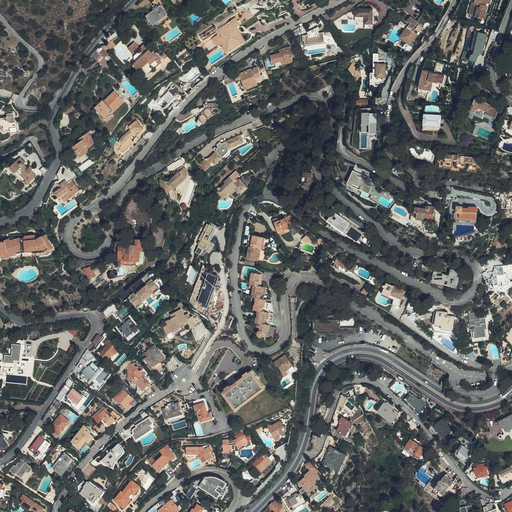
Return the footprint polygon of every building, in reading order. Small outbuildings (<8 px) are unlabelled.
[(475,0),(472,14),(474,15),(473,18),(477,19),(477,16),(483,18),(486,5),(485,5),(486,0),(475,0)] [(167,11),(157,2),(153,6),(155,8),(152,11),(151,9),(148,12),(149,13),(146,16),(147,18),(145,20),(150,25),(151,24),(153,25),(155,23),(156,24),(159,21),(159,22),(158,23),(160,25),(169,16),(165,12),(167,11)] [(242,24),(243,25),(244,24),(247,29),(260,20),(255,14),(254,15),(250,9),(243,14),(248,20),(242,24)] [(373,10),(355,9),(355,21),(364,21),(364,29),(372,30),(373,10)] [(405,29),(400,34),(398,37),(409,45),(417,33),(418,31),(414,29),(418,24),(422,27),(429,17),(422,13),(417,20),(410,15),(405,22),(408,24),(407,26),(405,29)] [(236,28),(240,25),(236,18),(218,30),(220,33),(205,43),(209,49),(216,45),(215,43),(218,41),(219,43),(224,40),(227,38),(228,40),(226,42),(229,47),(241,39),(238,35),(240,33),(238,31),(236,28)] [(397,23),(405,29),(407,26),(400,20),(397,23)] [(422,27),(418,24),(414,29),(418,31),(419,32),(422,27)] [(308,32),(303,33),(305,47),(306,45),(323,44),(324,46),(323,33),(319,33),(318,27),(308,31),(308,32)] [(296,39),(292,31),(286,35),(289,41),(296,39)] [(115,44),(112,41),(104,45),(109,50),(115,44)] [(133,53),(139,48),(134,42),(128,48),(133,53)] [(139,48),(144,53),(149,49),(144,44),(139,48)] [(271,62),(281,60),(284,59),(285,61),(292,59),(290,53),(293,52),(291,46),(278,49),(279,52),(269,55),(271,62)] [(108,54),(101,47),(98,50),(103,55),(105,57),(108,54)] [(149,49),(144,53),(133,64),(143,75),(144,75),(146,76),(148,75),(161,62),(160,60),(162,58),(153,50),(151,52),(149,49)] [(103,55),(98,50),(92,57),(97,61),(103,55)] [(385,73),(385,69),(385,63),(375,63),(375,66),(372,66),(372,71),(369,71),(369,78),(374,81),(381,81),(381,76),(385,76),(385,73)] [(265,69),(263,65),(258,67),(257,66),(232,77),(234,82),(240,79),(244,88),(250,85),(258,82),(257,79),(261,77),(259,72),(265,69)] [(421,85),(419,84),(418,90),(426,92),(426,91),(430,92),(432,83),(442,85),(444,77),(425,71),(421,85)] [(234,82),(232,77),(230,73),(221,77),(224,86),(234,82)] [(165,110),(169,104),(175,98),(176,97),(174,95),(176,92),(170,87),(168,90),(165,87),(163,90),(162,89),(160,91),(160,90),(156,94),(159,96),(155,100),(153,98),(147,104),(151,107),(151,106),(154,108),(153,109),(157,113),(162,108),(165,110)] [(270,98),(267,90),(247,98),(250,106),(270,98)] [(100,113),(105,117),(105,118),(106,117),(111,113),(114,110),(123,101),(123,100),(114,91),(104,101),(103,100),(95,107),(100,113)] [(201,96),(200,94),(199,95),(194,99),(196,103),(195,106),(202,102),(201,96)] [(487,102),(475,96),(469,110),(474,112),(482,116),(484,111),(485,111),(484,113),(495,118),(499,108),(491,104),(487,102)] [(169,104),(173,108),(175,106),(179,102),(175,98),(169,104)] [(125,103),(123,101),(114,110),(115,112),(125,103)] [(198,118),(202,121),(207,117),(209,115),(216,111),(219,110),(214,101),(205,102),(205,107),(200,112),(198,118)] [(71,105),(69,103),(65,108),(72,113),(76,108),(74,107),(71,105)] [(441,117),(424,114),(423,124),(440,126),(441,117)] [(123,151),(133,142),(129,137),(134,133),(136,135),(143,128),(135,120),(128,127),(131,129),(122,136),(114,148),(118,151),(120,149),(123,151)] [(368,136),(367,135),(366,144),(368,144),(367,149),(376,150),(377,144),(375,144),(376,140),(377,140),(378,140),(378,136),(376,136),(375,132),(377,130),(375,126),(372,127),(371,124),(365,127),(367,130),(366,131),(368,136)] [(80,157),(89,151),(88,149),(96,143),(88,132),(82,136),(83,139),(73,147),(80,157)] [(129,137),(133,142),(138,137),(136,135),(134,133),(129,137)] [(236,146),(237,143),(240,142),(242,138),(244,137),(242,133),(220,143),(218,145),(215,149),(208,157),(208,159),(204,160),(203,159),(204,158),(199,153),(193,158),(204,168),(205,169),(209,165),(213,165),(222,156),(225,156),(229,153),(230,149),(232,152),(237,148),(236,146)] [(237,143),(236,146),(247,141),(244,137),(242,138),(240,142),(237,143)] [(92,155),(89,151),(80,157),(83,161),(92,155)] [(471,158),(471,157),(455,154),(455,156),(448,155),(448,157),(438,156),(437,162),(442,163),(442,167),(448,168),(450,162),(453,162),(452,167),(458,168),(457,169),(461,170),(462,169),(463,165),(466,165),(465,171),(473,172),(474,167),(475,167),(475,162),(475,159),(471,158)] [(13,172),(14,172),(16,170),(25,179),(24,180),(27,183),(36,175),(31,170),(32,169),(29,166),(27,168),(23,163),(24,162),(19,156),(8,167),(13,172)] [(192,175),(184,166),(178,171),(177,170),(175,171),(176,173),(175,175),(172,174),(171,178),(167,181),(160,178),(160,181),(160,183),(160,185),(162,186),(163,188),(165,189),(167,189),(170,196),(172,198),(174,198),(175,198),(176,197),(176,195),(173,187),(183,180),(187,182),(189,177),(190,177),(191,177),(192,175)] [(16,170),(14,172),(23,181),(24,180),(25,179),(16,170)] [(232,180),(239,173),(235,170),(215,189),(216,198),(221,197),(221,195),(224,195),(229,191),(231,193),(235,190),(238,192),(246,185),(239,178),(234,183),(232,180)] [(307,189),(314,180),(313,173),(312,173),(312,172),(303,170),(302,175),(302,179),(304,181),(303,185),(307,189)] [(353,171),(348,184),(369,192),(371,187),(377,186),(375,181),(373,179),(353,171)] [(54,192),(57,197),(59,196),(64,201),(81,189),(80,186),(77,188),(72,180),(67,183),(65,180),(58,185),(61,188),(54,192)] [(59,196),(57,197),(56,198),(63,207),(84,192),(81,189),(64,201),(59,196)] [(478,195),(477,199),(471,198),(470,205),(481,207),(480,212),(495,215),(498,198),(478,195)] [(475,222),(476,206),(456,205),(455,218),(468,219),(468,222),(475,222)] [(415,206),(409,206),(409,209),(411,209),(410,215),(415,216),(415,219),(432,221),(434,207),(427,206),(426,206),(425,207),(424,209),(414,207),(415,206)] [(135,224),(152,223),(151,211),(135,211),(135,224)] [(333,211),(327,220),(343,231),(349,222),(342,217),(339,215),(333,211)] [(283,230),(286,229),(290,217),(288,216),(281,219),(277,220),(276,218),(272,219),(277,233),(284,231),(283,230)] [(223,229),(225,221),(217,220),(215,227),(223,229)] [(37,254),(37,252),(37,245),(36,245),(35,238),(35,235),(24,236),(24,238),(20,239),(21,251),(27,251),(27,254),(33,253),(33,254),(37,254)] [(46,255),(55,250),(46,235),(42,237),(38,239),(38,238),(35,238),(36,245),(37,245),(37,252),(44,251),(46,255)] [(249,247),(259,249),(260,249),(262,238),(253,236),(251,243),(248,243),(247,247),(249,247)] [(321,237),(318,236),(315,241),(324,247),(327,242),(321,237)] [(8,256),(21,253),(21,251),(20,239),(20,238),(13,240),(13,237),(6,239),(7,240),(4,241),(5,242),(8,256)] [(125,260),(139,261),(140,251),(143,251),(144,239),(133,239),(133,240),(129,240),(124,244),(120,244),(118,245),(117,257),(118,257),(118,261),(119,263),(121,264),(125,264),(125,260)] [(4,261),(9,259),(8,256),(5,242),(0,242),(0,257),(0,258),(1,259),(3,259),(4,261)] [(259,249),(249,247),(247,259),(256,261),(257,255),(258,255),(259,249)] [(14,260),(22,258),(21,253),(8,256),(9,259),(11,267),(15,266),(14,260)] [(334,262),(351,271),(353,272),(356,265),(345,259),(345,258),(341,256),(341,257),(337,255),(333,262),(334,262)] [(349,275),(351,271),(334,262),(332,266),(349,275)] [(87,279),(101,272),(100,270),(102,269),(99,264),(97,265),(97,264),(90,268),(89,266),(85,268),(85,267),(81,269),(87,279)] [(434,270),(437,271),(437,268),(423,264),(421,270),(433,274),(434,270)] [(493,266),(485,272),(486,274),(488,274),(491,277),(488,278),(489,282),(492,281),(493,287),(502,290),(509,286),(508,282),(507,283),(507,281),(507,279),(506,277),(504,265),(493,266)] [(190,267),(186,281),(194,283),(198,269),(190,267)] [(431,279),(443,284),(455,288),(457,282),(467,285),(470,277),(460,274),(461,272),(450,269),(448,275),(437,271),(434,270),(433,274),(431,279)] [(202,298),(204,299),(205,296),(210,299),(211,296),(216,297),(218,291),(219,292),(220,292),(221,291),(221,289),(221,287),(220,275),(218,275),(216,273),(214,272),(212,272),(210,272),(208,274),(206,280),(201,278),(199,283),(206,286),(205,289),(203,288),(202,292),(204,293),(202,298)] [(261,275),(252,273),(250,281),(248,281),(247,285),(254,286),(258,287),(258,286),(259,281),(261,275)] [(416,274),(416,276),(420,278),(433,286),(441,290),(443,284),(431,279),(416,274)] [(147,283),(143,286),(144,286),(141,289),(140,288),(137,291),(135,290),(131,293),(139,302),(142,300),(143,300),(147,296),(146,296),(149,293),(150,294),(154,290),(156,292),(160,290),(150,278),(146,282),(147,283)] [(405,289),(385,283),(382,294),(391,297),(389,302),(400,306),(405,289)] [(361,289),(368,293),(371,288),(365,284),(361,289)] [(258,287),(254,286),(252,298),(256,298),(260,299),(261,294),(264,295),(265,293),(270,294),(269,288),(258,286),(258,287)] [(120,296),(115,300),(116,302),(115,303),(118,306),(124,301),(120,296)] [(260,299),(256,298),(254,310),(258,311),(262,312),(262,311),(264,303),(264,300),(260,299)] [(272,304),(264,303),(262,311),(274,314),(272,304)] [(167,332),(169,331),(171,330),(171,329),(190,319),(193,324),(200,320),(198,314),(195,316),(194,313),(191,315),(189,311),(184,313),(181,307),(170,313),(172,316),(166,319),(167,322),(163,325),(166,331),(167,332)] [(452,333),(455,316),(447,315),(448,312),(437,310),(437,311),(434,311),(431,324),(435,330),(452,333)] [(262,312),(258,311),(256,323),(258,323),(264,325),(265,323),(274,324),(273,320),(274,314),(262,311),(262,312)] [(486,337),(483,312),(469,314),(472,339),(486,337)] [(140,329),(130,318),(126,321),(127,322),(124,325),(123,324),(119,328),(129,339),(140,329)] [(341,319),(313,320),(313,334),(356,334),(356,327),(341,327),(341,319)] [(109,327),(104,322),(100,329),(100,330),(99,331),(100,333),(102,335),(109,327)] [(264,325),(258,323),(257,328),(260,328),(260,331),(258,332),(258,333),(258,335),(259,336),(261,336),(268,337),(269,334),(275,335),(276,327),(264,325)] [(74,326),(72,328),(70,331),(79,337),(82,331),(74,326)] [(34,330),(32,331),(31,332),(30,333),(29,335),(30,337),(31,339),(33,340),(34,340),(36,340),(38,339),(39,337),(39,335),(39,333),(38,332),(36,331),(34,330)] [(114,360),(123,349),(110,338),(105,343),(107,345),(100,353),(107,358),(109,356),(114,360)] [(88,347),(87,349),(90,351),(95,346),(91,342),(88,346),(88,347)] [(156,348),(153,345),(147,350),(144,352),(146,354),(145,354),(146,356),(144,358),(149,364),(151,365),(153,365),(156,364),(160,361),(159,360),(164,357),(161,353),(164,350),(162,347),(159,350),(156,348)] [(21,346),(12,346),(12,356),(5,356),(4,363),(14,363),(13,368),(26,368),(26,360),(20,360),(21,346)] [(208,388),(229,350),(224,347),(221,348),(203,383),(204,386),(208,388)] [(87,349),(82,356),(86,360),(93,354),(90,351),(87,349)] [(471,350),(460,350),(460,356),(471,358),(471,350)] [(287,370),(289,373),(296,368),(286,354),(274,363),(278,368),(275,370),(279,375),(287,370)] [(172,358),(179,367),(183,363),(176,355),(172,358)] [(176,367),(169,359),(164,364),(166,366),(167,366),(171,371),(176,367)] [(100,368),(93,362),(81,376),(88,382),(90,379),(92,381),(96,376),(94,374),(100,368)] [(148,397),(154,393),(150,387),(154,384),(151,381),(149,383),(142,376),(142,370),(138,371),(138,367),(133,367),(133,365),(128,365),(129,379),(132,379),(133,383),(137,384),(144,391),(148,397)] [(268,389),(253,370),(223,394),(238,412),(268,389)] [(281,379),(289,373),(287,370),(279,375),(281,379)] [(225,379),(229,384),(235,380),(231,375),(225,379)] [(69,378),(65,383),(71,387),(75,382),(69,378)] [(78,407),(86,397),(74,388),(71,392),(72,393),(71,395),(69,394),(66,399),(78,407)] [(121,403),(125,407),(133,398),(123,388),(113,398),(120,404),(121,403)] [(55,399),(60,402),(64,396),(59,393),(55,399)] [(419,400),(412,394),(407,400),(420,412),(426,406),(424,405),(425,403),(421,399),(419,400)] [(133,398),(125,407),(127,409),(135,400),(133,398)] [(209,412),(204,398),(194,401),(198,412),(199,411),(203,423),(214,419),(212,412),(209,412)] [(55,399),(50,408),(52,410),(51,411),(54,413),(61,403),(60,402),(55,399)] [(168,409),(167,408),(163,409),(166,419),(183,413),(179,402),(173,404),(172,406),(172,407),(168,409)] [(385,402),(378,410),(392,421),(399,413),(385,402)] [(98,423),(102,420),(109,426),(115,420),(111,416),(110,417),(104,411),(103,411),(101,410),(93,418),(98,423)] [(113,414),(120,421),(124,418),(115,412),(113,414)] [(511,414),(498,422),(501,427),(503,426),(506,431),(504,432),(506,436),(511,432),(511,414)] [(56,422),(53,426),(54,426),(51,429),(59,435),(69,421),(61,415),(55,421),(56,422)] [(136,425),(121,436),(124,439),(133,433),(136,438),(142,434),(148,431),(153,427),(151,424),(153,422),(149,415),(140,421),(141,422),(136,425)] [(341,419),(340,418),(337,417),(332,425),(338,428),(343,430),(347,422),(345,421),(347,418),(343,416),(341,419)] [(343,430),(338,428),(337,431),(341,435),(342,435),(344,435),(345,434),(351,421),(347,418),(345,421),(347,422),(343,430)] [(439,432),(436,434),(440,438),(451,429),(444,418),(435,426),(439,432)] [(269,437),(274,435),(277,439),(281,436),(280,434),(282,433),(286,434),(287,426),(284,425),(285,422),(280,421),(274,426),(269,424),(268,427),(264,430),(269,437)] [(106,435),(103,432),(107,428),(103,424),(101,425),(98,423),(95,426),(98,428),(97,429),(103,433),(106,435)] [(257,433),(264,429),(261,425),(255,429),(257,433)] [(37,429),(34,433),(38,436),(41,432),(43,429),(38,426),(37,429)] [(97,440),(103,433),(97,429),(94,426),(89,431),(83,426),(71,441),(73,443),(72,444),(79,450),(87,442),(88,443),(93,437),(97,440)] [(235,453),(241,453),(242,448),(246,446),(247,447),(252,445),(252,442),(251,439),(249,440),(245,433),(244,434),(242,432),(241,431),(236,434),(238,437),(234,439),(235,441),(230,441),(230,437),(224,437),(224,441),(223,442),(223,443),(224,444),(224,456),(232,456),(232,447),(235,447),(235,453)] [(31,445),(28,449),(28,450),(29,451),(41,436),(46,440),(48,437),(41,432),(38,436),(31,445)] [(34,433),(27,442),(31,445),(38,436),(34,433)] [(0,450),(9,445),(1,434),(0,434),(0,450)] [(50,443),(46,440),(41,436),(29,451),(40,458),(44,453),(43,452),(50,443)] [(427,450),(410,438),(404,447),(418,457),(421,454),(423,456),(427,450)] [(124,453),(118,443),(101,460),(116,468),(116,461),(124,453)] [(169,461),(176,456),(168,445),(160,450),(163,455),(155,460),(151,456),(147,459),(158,471),(169,461)] [(200,457),(201,459),(202,460),(211,455),(211,454),(213,453),(211,450),(212,449),(209,445),(204,447),(203,445),(185,445),(186,453),(198,453),(200,457)] [(461,465),(459,467),(464,471),(470,465),(465,461),(470,453),(460,446),(455,454),(461,459),(459,462),(461,465)] [(337,470),(344,454),(331,448),(324,464),(337,470)] [(62,475),(74,459),(64,451),(60,457),(56,453),(50,460),(55,463),(52,467),(62,475)] [(278,459),(275,454),(270,457),(266,453),(254,464),(260,471),(257,474),(259,477),(269,467),(268,466),(274,461),(275,462),(278,459)] [(346,455),(344,454),(337,470),(340,471),(346,455)] [(187,465),(191,471),(203,466),(200,460),(201,459),(200,457),(198,458),(200,463),(191,467),(189,463),(187,465)] [(463,482),(442,457),(438,462),(451,477),(450,478),(446,474),(435,486),(445,495),(455,483),(451,479),(452,478),(459,487),(463,482)] [(30,466),(21,459),(16,466),(14,465),(10,470),(15,474),(14,475),(16,477),(18,475),(23,478),(27,472),(29,472),(30,472),(31,471),(32,469),(31,468),(30,466)] [(237,460),(230,471),(236,475),(244,467),(243,464),(237,460)] [(318,471),(309,460),(305,464),(310,470),(305,475),(306,476),(304,477),(299,482),(301,486),(302,485),(306,490),(320,478),(316,473),(318,471)] [(276,463),(275,462),(274,461),(268,466),(269,467),(259,477),(260,478),(261,477),(263,475),(276,463)] [(487,475),(486,464),(474,465),(474,467),(473,467),(474,472),(476,472),(476,476),(487,475)] [(470,465),(464,471),(468,476),(472,470),(470,465)] [(511,474),(511,466),(511,465),(499,471),(500,473),(499,474),(504,484),(507,483),(507,482),(510,481),(509,480),(511,478),(511,477),(511,475),(511,474)] [(138,473),(132,480),(139,485),(144,478),(138,473)] [(166,484),(172,480),(169,475),(162,480),(166,484)] [(58,487),(60,480),(54,476),(50,485),(58,487)] [(221,498),(229,485),(227,482),(215,477),(211,477),(205,477),(199,486),(221,498)] [(83,489),(83,490),(81,492),(85,495),(85,494),(90,497),(89,498),(95,502),(99,494),(101,495),(104,490),(88,480),(87,482),(84,481),(80,486),(83,489)] [(124,507),(130,499),(134,494),(140,486),(139,485),(132,480),(124,490),(123,489),(115,500),(124,507)] [(41,511),(44,509),(23,495),(21,499),(23,501),(21,505),(30,511),(31,509),(35,511),(41,511)] [(175,511),(176,511),(180,509),(175,504),(174,504),(171,500),(170,502),(169,501),(158,511),(175,511)] [(107,507),(114,511),(116,507),(110,502),(107,507)] [(280,511),(278,510),(281,508),(280,505),(278,502),(274,505),(272,503),(268,506),(274,511),(280,511)] [(189,511),(203,511),(204,509),(195,503),(189,511)]
